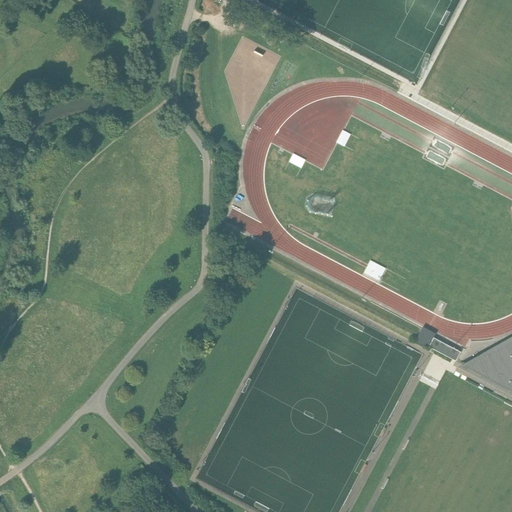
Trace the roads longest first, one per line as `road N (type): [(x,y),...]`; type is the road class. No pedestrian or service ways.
road 1 (unclassified): [(93,401),(203,275),(206,158),(174,107),(171,87),(193,0)]
road 2 (unclassified): [(198,511),(93,401)]
road 3 (unclassified): [(93,401),(0,482)]
